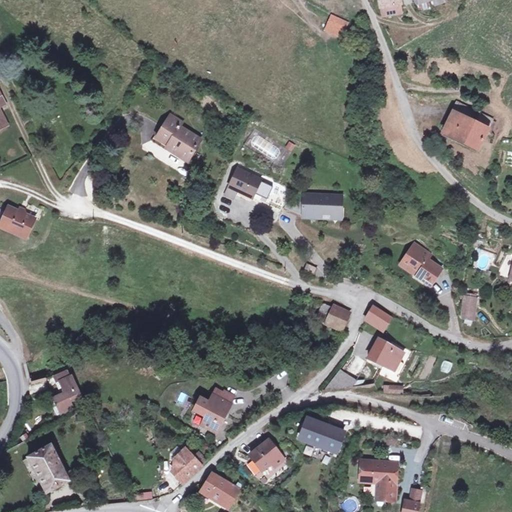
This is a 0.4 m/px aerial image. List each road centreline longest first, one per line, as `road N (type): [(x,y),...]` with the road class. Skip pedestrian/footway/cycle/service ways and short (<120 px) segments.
road 1 (residential): [(511,223),(466,194),(416,135),(366,0)]
road 2 (residential): [(360,299),(232,264),(102,215)]
road 3 (residential): [(280,409),(354,397),(511,457)]
road 4 (residential): [(360,299),(371,294),(456,341),(511,345)]
road 5 (residential): [(164,511),(229,446),(280,409)]
road 6 (residential): [(280,409),(337,357),(360,299)]
